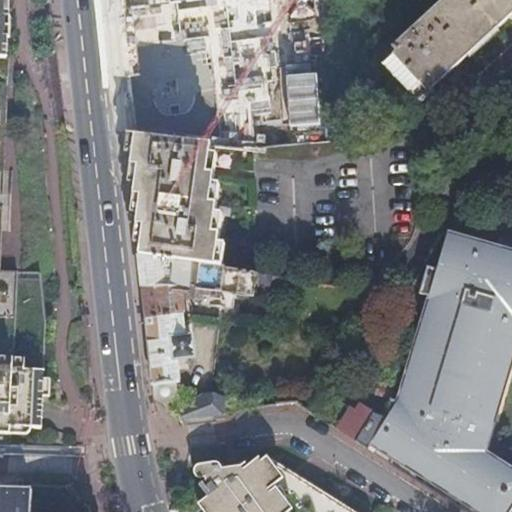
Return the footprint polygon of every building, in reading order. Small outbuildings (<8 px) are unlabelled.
[(0,0),(0,435),(9,436),(9,429),(40,430),(43,371),(25,371),(25,360),(0,359),(0,57),(6,57),(9,0),(0,0)] [(122,0),(130,72),(191,65),(183,0),(122,0)] [(395,50),(381,63),(416,101),(511,12),(511,0),(441,0),(391,46),(395,50)] [(209,143),(186,140),(132,134),(128,162),(135,163),(131,192),(138,193),(134,222),(142,224),(138,254),(214,267),(217,234),(211,232),(215,203),(209,201),(212,173),(206,171),(209,143)] [(511,511),(511,243),(496,239),(493,250),(447,237),(435,271),(426,268),(419,293),(412,291),(404,315),(423,321),(398,402),(386,399),(384,410),(382,419),(370,440),(476,511),(511,511)] [(256,274),(214,267),(138,254),(141,283),(144,312),(180,309),(179,299),(192,301),(194,289),(253,297),(256,274)] [(180,309),(144,312),(148,352),(153,400),(166,407),(176,391),(174,388),(177,386),(175,360),(189,359),(192,354),(191,342),(188,339),(182,338),(180,309)] [(223,414),(222,402),(198,400),(178,418),(179,419),(223,414)] [(382,419),(384,410),(373,408),(355,437),(367,444),(370,440),(382,419)] [(350,511),(270,461),(265,468),(261,464),(245,469),(244,465),(222,467),(221,462),(202,464),(197,467),(196,470),(195,473),(196,476),(198,479),(201,481),(210,482),(211,486),(203,491),(209,503),(197,503),(200,511),(350,511)] [(67,484),(33,483),(33,491),(0,490),(1,486),(0,485),(0,511),(90,511),(68,490),(67,484)]
